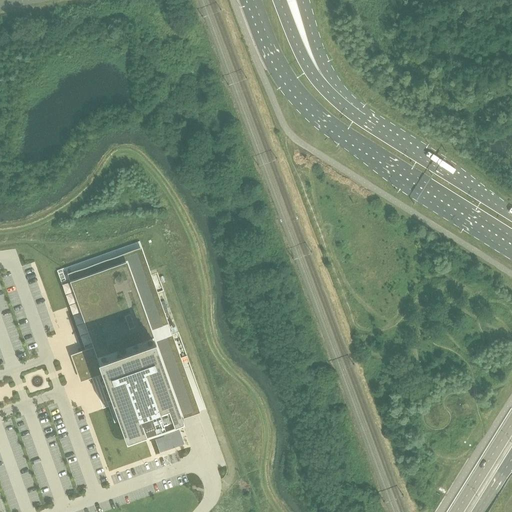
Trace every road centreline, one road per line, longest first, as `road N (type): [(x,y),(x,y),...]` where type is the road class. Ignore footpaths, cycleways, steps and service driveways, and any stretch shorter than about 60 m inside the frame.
road 1 (primary): [(249,0),(272,57),(309,108),(511,237)]
road 2 (primary): [(392,139),(325,90),(279,0)]
road 3 (motorway): [(392,139),(328,71),(301,0)]
road 4 (primary): [(511,215),(392,139)]
